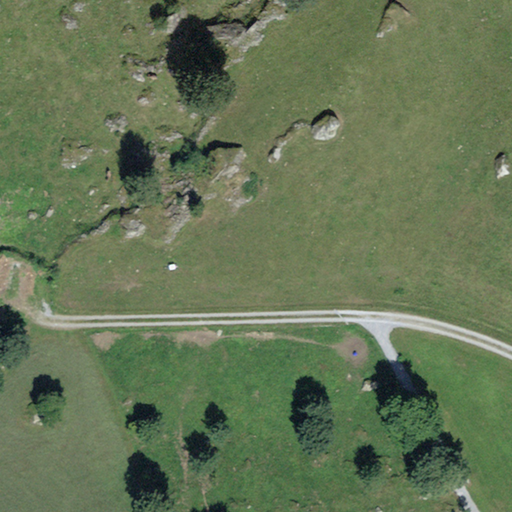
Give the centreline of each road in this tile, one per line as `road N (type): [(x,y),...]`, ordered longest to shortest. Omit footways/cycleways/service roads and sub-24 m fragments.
road 1 (track): [(511,353),(378,317),(65,321),(0,306)]
road 2 (track): [(473,511),(394,383),(378,317)]
